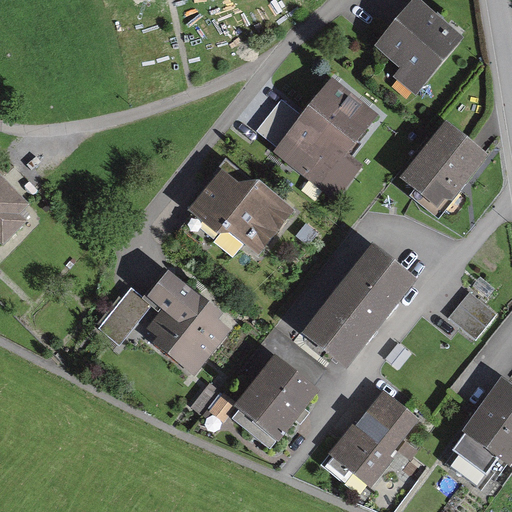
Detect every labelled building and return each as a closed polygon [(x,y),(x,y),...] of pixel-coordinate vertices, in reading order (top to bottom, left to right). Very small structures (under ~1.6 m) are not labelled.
[(458,39),(417,4),(384,43),(409,64),(399,76),(415,89),(458,39)] [(368,115),(331,86),(282,147),(320,176),(368,115)] [(446,125),(406,175),(419,185),(412,193),(438,214),(484,155),(446,125)] [(228,166),(195,206),(220,227),(225,221),(257,248),(289,210),(256,182),(252,186),(228,166)] [(0,179),(0,233),(2,235),(21,216),(15,210),(23,203),(0,179)] [(372,248),(306,332),(345,362),(411,279),(372,248)] [(229,323),(169,273),(152,293),(171,309),(151,333),(192,367),(229,323)] [(131,291),(100,332),(122,349),(153,308),(131,291)] [(472,300),(458,319),(481,335),(495,316),(472,300)] [(275,359),(239,406),(277,436),(313,389),(275,359)] [(511,456),(511,389),(501,382),(456,448),(498,477),(511,456)] [(223,421),(231,400),(210,391),(201,412),(223,421)] [(381,394),(328,465),(361,490),(414,419),(381,394)]
